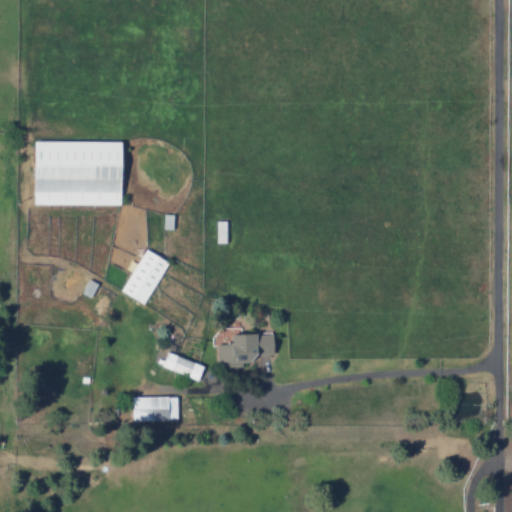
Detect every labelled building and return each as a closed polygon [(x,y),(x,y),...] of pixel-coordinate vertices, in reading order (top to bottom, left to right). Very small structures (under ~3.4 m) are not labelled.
[(116,139),(28,139),(29,203),(117,203),(116,139)] [(142,303),(166,261),(142,248),(118,289),(142,303)] [(225,334),(226,342),(214,342),(215,361),(225,361),(225,366),(240,365),(240,356),(270,355),(269,332),(225,334)] [(200,365),(164,350),(158,364),(194,379),(200,365)] [(175,418),(174,395),(127,396),(127,419),(175,418)]
